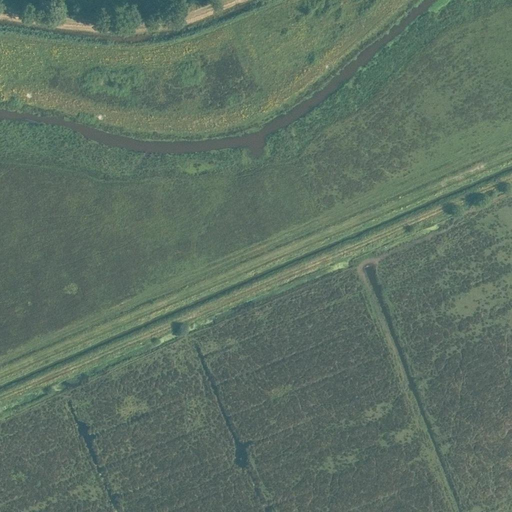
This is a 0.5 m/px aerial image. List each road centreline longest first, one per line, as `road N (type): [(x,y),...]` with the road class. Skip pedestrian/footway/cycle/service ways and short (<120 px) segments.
road 1 (track): [(511,182),(0,401)]
road 2 (track): [(0,12),(97,23),(166,20),(215,0)]
